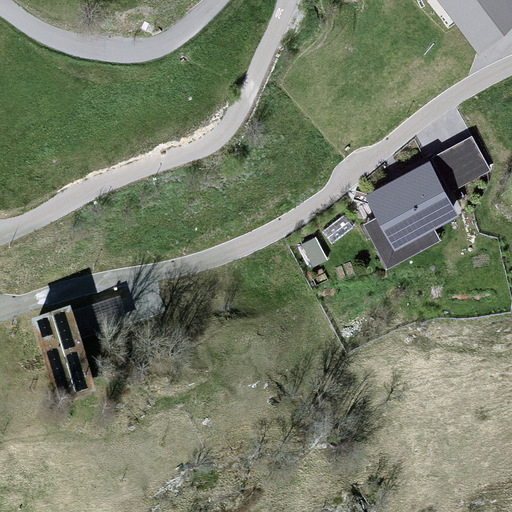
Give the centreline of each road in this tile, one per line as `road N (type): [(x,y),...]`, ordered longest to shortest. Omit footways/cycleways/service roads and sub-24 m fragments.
road 1 (residential): [(0,313),(254,241),(327,196),(446,100),(511,64)]
road 2 (residential): [(14,228),(212,141),(241,104),(286,0)]
road 3 (unclassified): [(217,0),(155,49),(124,54),(67,44),(0,3)]
